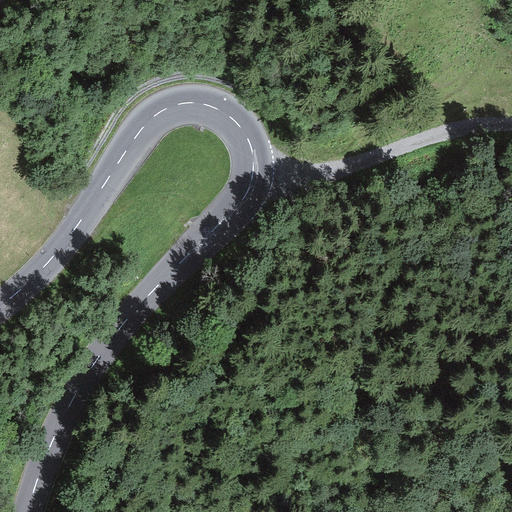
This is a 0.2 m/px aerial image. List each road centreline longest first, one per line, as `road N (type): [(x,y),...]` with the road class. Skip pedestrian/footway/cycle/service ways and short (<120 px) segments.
road 1 (tertiary): [(0,305),(60,247),(160,110),(188,101),(210,105),(233,118),(252,149),(243,198),(138,305),(84,376),(25,511)]
road 2 (track): [(253,169),(365,159),(442,130),(511,123)]
